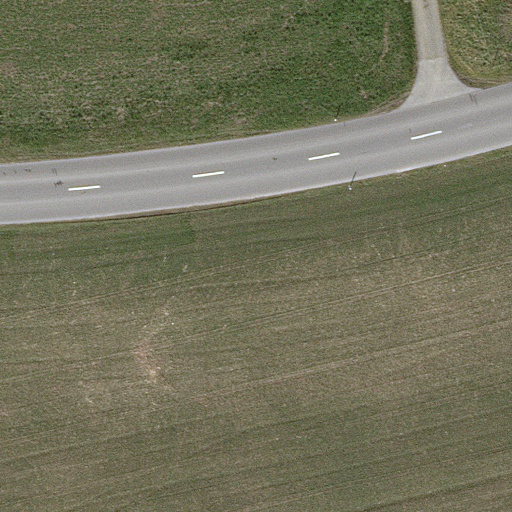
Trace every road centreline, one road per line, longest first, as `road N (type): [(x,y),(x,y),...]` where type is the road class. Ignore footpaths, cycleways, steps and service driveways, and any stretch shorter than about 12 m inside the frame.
road 1 (tertiary): [(0,189),(447,132),(511,111)]
road 2 (track): [(447,132),(428,0)]
